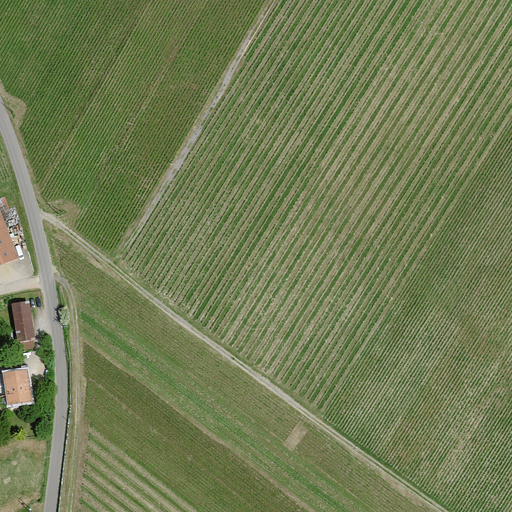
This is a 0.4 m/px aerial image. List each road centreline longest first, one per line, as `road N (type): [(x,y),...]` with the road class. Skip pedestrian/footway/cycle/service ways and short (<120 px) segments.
road 1 (track): [(442,511),(198,336),(54,220),(34,216)]
road 2 (tertiary): [(0,109),(39,235),(59,347),(50,511)]
